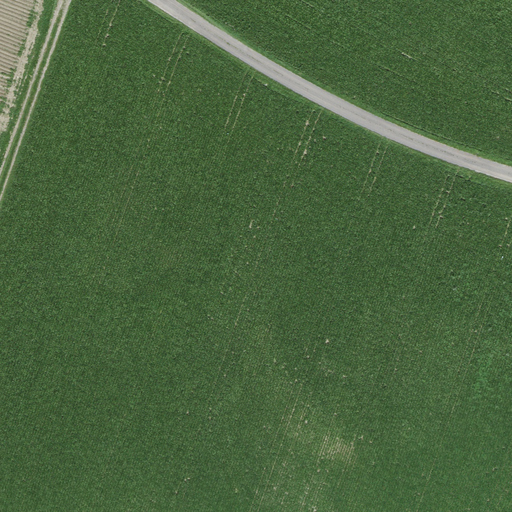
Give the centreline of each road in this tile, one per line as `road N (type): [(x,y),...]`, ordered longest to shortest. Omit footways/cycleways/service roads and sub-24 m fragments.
road 1 (track): [(163,0),(326,100),(413,143),(511,177)]
road 2 (track): [(0,198),(71,0)]
